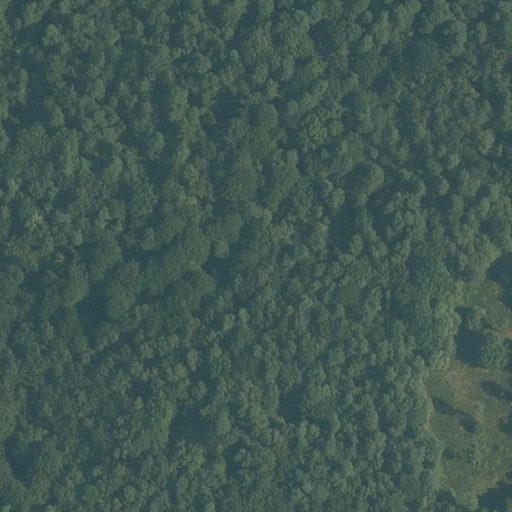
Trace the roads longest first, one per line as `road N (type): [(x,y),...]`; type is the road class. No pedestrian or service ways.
road 1 (track): [(410,511),(427,413),(396,323),(317,300),(261,303),(209,288),(208,277)]
road 2 (track): [(125,0),(0,175)]
road 3 (track): [(393,321),(511,208)]
